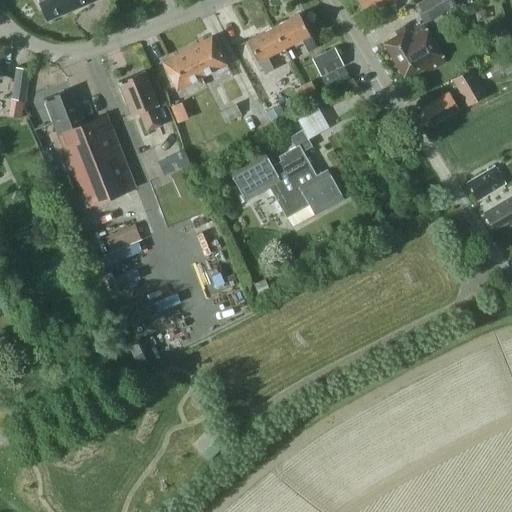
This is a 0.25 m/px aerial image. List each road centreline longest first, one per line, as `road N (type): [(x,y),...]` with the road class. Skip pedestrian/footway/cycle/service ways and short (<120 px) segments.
road 1 (residential): [(511,279),(332,0)]
road 2 (residential): [(0,27),(56,54),(226,0)]
